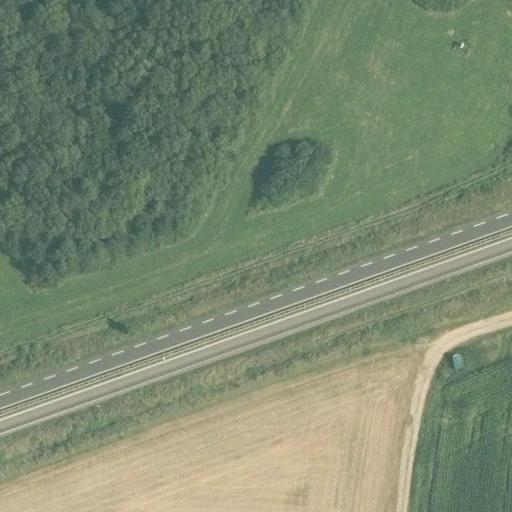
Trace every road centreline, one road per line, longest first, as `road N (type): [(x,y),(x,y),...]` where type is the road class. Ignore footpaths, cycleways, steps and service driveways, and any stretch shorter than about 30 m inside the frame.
road 1 (primary): [(0,428),(511,246)]
road 2 (primary): [(511,220),(0,402)]
road 3 (track): [(0,493),(433,330),(457,343)]
road 4 (track): [(404,511),(427,381),(457,343)]
